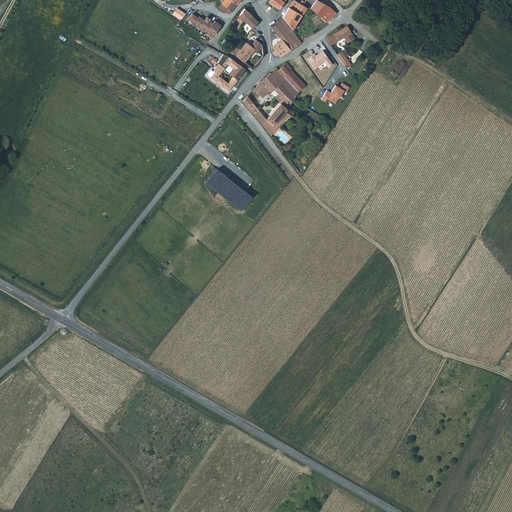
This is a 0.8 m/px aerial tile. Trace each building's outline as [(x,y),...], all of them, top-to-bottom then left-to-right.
[(224,0),(225,0),(223,4),(233,12),(236,8),(241,0),(224,0)] [(286,2),(282,0),(271,0),(270,2),(280,10),(286,2)] [(293,0),(290,7),(303,14),(307,7),(295,0),(293,0)] [(316,0),(311,7),(321,16),(331,7),(319,0),(316,0)] [(231,15),(233,12),(223,4),(219,9),(224,12),(231,15)] [(294,30),(303,14),(290,7),(287,11),(283,17),(294,30)] [(337,13),(331,7),(321,16),(327,22),(337,13)] [(243,28),(253,17),(246,10),(240,17),(246,23),(243,27),(243,28)] [(209,23),(205,21),(200,17),(199,19),(192,15),(188,20),(213,38),(222,26),(216,21),(214,24),(210,21),(209,23)] [(249,33),(259,22),(253,17),(243,28),(249,33)] [(282,39),(273,47),(275,50),(279,54),(282,57),(304,43),(292,29),(284,19),(272,27),(282,39)] [(351,32),(347,26),(329,36),(333,42),(344,36),(346,39),(354,35),(352,32),(351,32)] [(325,39),(330,45),(333,42),(329,36),(325,39)] [(254,69),(264,57),(264,44),(257,39),(251,45),(255,49),(245,62),(254,69)] [(255,49),(251,45),(247,42),(241,49),(236,55),(245,62),(255,49)] [(235,45),(230,51),(236,55),(241,49),(235,45)] [(344,53),(339,57),(344,64),(349,60),(344,53)] [(224,63),(228,58),(222,54),(216,63),(217,64),(223,68),(226,65),(224,63)] [(228,58),(224,63),(226,65),(232,69),(228,75),(231,77),(235,80),(243,69),(228,58)] [(292,69),(293,68),(288,63),(287,62),(279,70),(300,91),(306,85),(292,69)] [(223,68),(217,64),(211,71),(213,73),(209,78),(228,92),(237,81),(235,80),(231,77),(227,83),(218,76),(223,68)] [(296,98),(300,91),(279,70),(277,68),(271,73),(281,84),(296,98)] [(281,84),(271,73),(270,74),(266,78),(263,80),(267,85),(265,86),(270,91),(272,93),(275,90),(281,84)] [(257,93),(259,91),(265,86),(267,85),(263,80),(254,88),(257,93)] [(295,99),(296,98),(281,84),(275,90),(279,94),(284,99),(281,102),(289,108),(295,99)] [(265,86),(259,91),(263,96),(270,91),(265,86)] [(246,96),(241,102),(270,136),(276,130),(272,126),(289,108),(281,102),(264,118),(246,96)]
